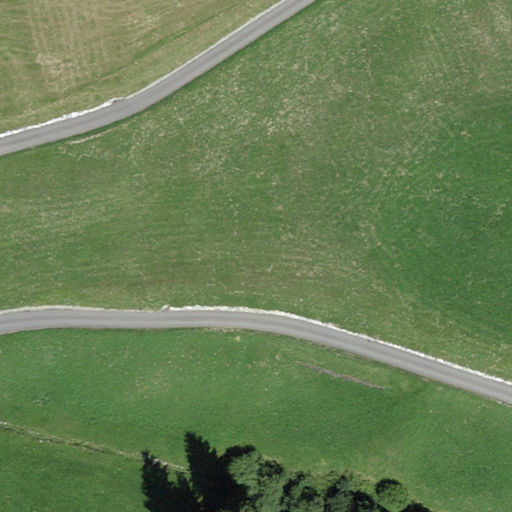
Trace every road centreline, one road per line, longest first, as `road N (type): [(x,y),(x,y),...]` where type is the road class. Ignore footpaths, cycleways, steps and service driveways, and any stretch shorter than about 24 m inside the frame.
road 1 (residential): [(511,401),(271,329),(81,317),(0,322)]
road 2 (residential): [(0,150),(135,103),(298,0)]
